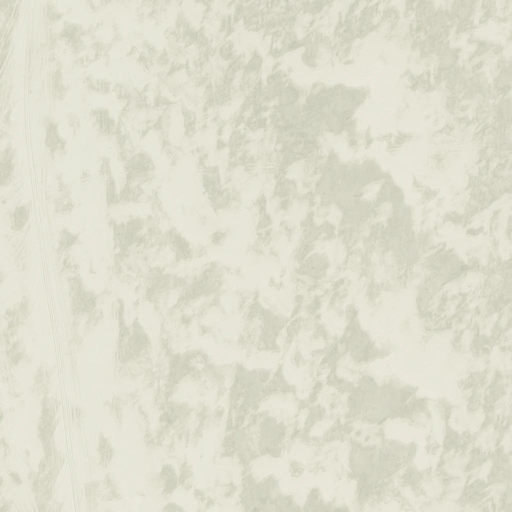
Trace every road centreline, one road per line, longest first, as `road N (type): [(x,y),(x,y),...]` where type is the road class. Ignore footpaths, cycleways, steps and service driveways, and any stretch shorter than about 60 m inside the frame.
road 1 (track): [(367,511),(340,80),(345,0)]
road 2 (track): [(345,151),(0,165)]
